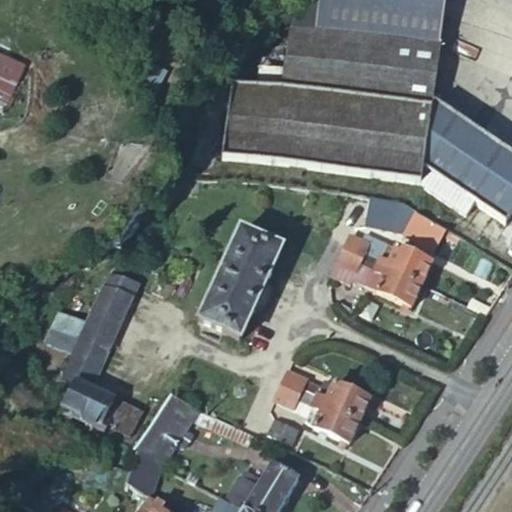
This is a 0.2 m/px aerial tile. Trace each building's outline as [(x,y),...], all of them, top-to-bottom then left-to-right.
[(432,113),(433,103),(441,52),(289,31),(281,90),(432,113)] [(0,54),(0,114),(6,117),(28,67),(0,54)] [(498,146),(433,103),(432,113),(281,90),(232,83),(222,157),(422,186),(468,217),(476,205),(505,225),(511,214),(511,146),(502,140),(498,146)] [(365,232),(393,236),(397,207),(369,202),(365,232)] [(197,323),(240,341),(280,248),(238,229),(197,323)] [(350,235),(343,251),(360,259),(366,244),(367,243),(350,235)] [(360,259),(377,267),(383,251),(366,244),(360,259)] [(377,267),(420,286),(430,264),(393,247),(390,251),(384,248),(383,251),(377,267)] [(360,259),(343,251),(332,274),(331,278),(348,285),(353,274),(370,281),(368,285),(374,288),(373,292),(409,308),(420,286),(377,267),(360,259)] [(137,281),(112,269),(64,377),(74,382),(89,389),(137,281)] [(282,388),(298,396),(305,381),(288,373),(282,388)] [(305,381),(298,396),(315,404),(322,388),(305,381)] [(89,389),(74,382),(55,425),(68,431),(76,415),(102,427),(103,425),(132,437),(143,414),(89,389)] [(322,388),(315,404),(358,423),(369,401),(331,384),(330,387),(324,384),(322,388)] [(292,411),(298,396),(282,388),(275,404),(292,411)] [(315,404),(298,396),(292,411),(308,419),(315,404)] [(164,465),(200,412),(172,399),(137,450),(139,452),(163,466),(164,465)] [(358,423),(315,404),(308,419),(306,422),(313,425),(312,428),(349,445),(358,423)] [(269,438),(295,450),(303,434),(276,422),(269,438)] [(124,478),(146,493),(163,466),(139,452),(124,478)] [(237,481),(226,501),(245,511),(279,511),(300,478),(272,462),(256,492),(237,481)] [(160,511),(158,510),(162,504),(146,493),(133,511),(160,511)] [(245,511),(226,501),(221,498),(213,511),(245,511)]
